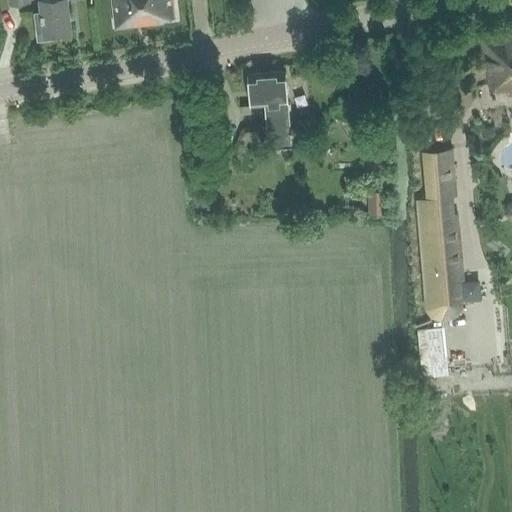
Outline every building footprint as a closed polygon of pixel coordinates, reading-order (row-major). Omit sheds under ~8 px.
[(40,0),(41,11),(35,12),(38,38),(61,36),(60,30),(72,29),(68,0),(40,0)] [(173,0),(112,0),(116,26),(164,21),(163,17),(175,16),(173,0)] [(511,32),(475,39),(486,97),(496,95),(495,88),(511,85),(511,32)] [(252,113),(251,105),(269,103),(271,142),(291,140),(289,101),(286,71),(248,74),(250,103),(243,104),(244,114),(252,113)] [(223,107),(207,110),(210,133),(226,131),(223,107)] [(423,150),(427,195),(416,197),(426,309),(431,317),(440,320),(447,320),(454,319),(460,314),(465,304),(461,280),(466,279),(460,211),(457,211),(455,196),(459,194),(455,148),(423,150)] [(386,190),(369,190),(369,213),(386,213),(386,190)]
